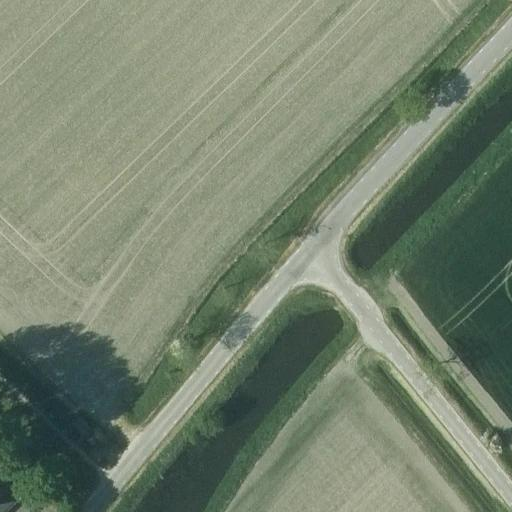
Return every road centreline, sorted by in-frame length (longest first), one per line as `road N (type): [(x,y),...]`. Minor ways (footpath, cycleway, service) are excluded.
road 1 (tertiary): [(89,511),(308,254)]
road 2 (tertiary): [(511,503),(308,254)]
road 3 (tertiary): [(308,254),(511,28)]
